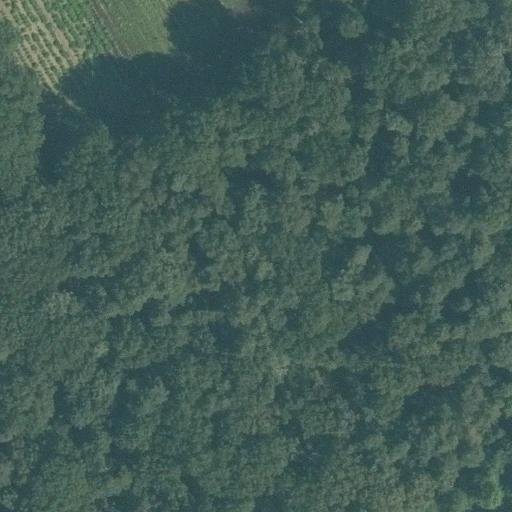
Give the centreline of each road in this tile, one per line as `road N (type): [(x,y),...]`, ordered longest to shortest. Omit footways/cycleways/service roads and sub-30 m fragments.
road 1 (unclassified): [(79,511),(0,208)]
road 2 (track): [(383,511),(511,402)]
